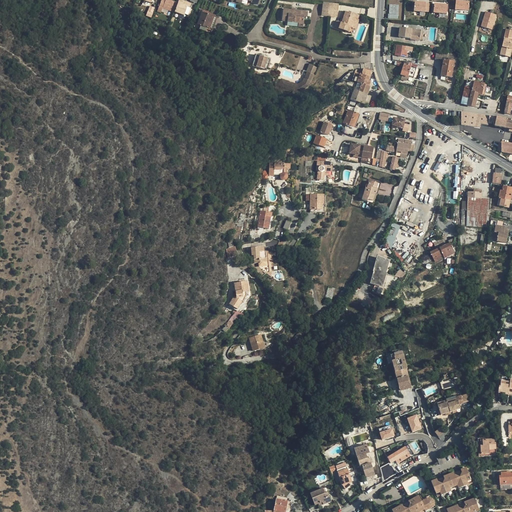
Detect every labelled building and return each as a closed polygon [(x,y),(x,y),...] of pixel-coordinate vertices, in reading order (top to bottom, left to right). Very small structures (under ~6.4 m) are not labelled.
[(161,0),(160,0),(158,7),(162,8),(162,9),(167,11),(174,13),(177,4),(165,0),(165,1),(161,0)] [(177,4),(174,13),(183,16),(187,7),(189,8),(191,4),(182,1),(182,3),(181,5),(177,3),(177,4)] [(456,4),(452,4),(452,12),(455,13),(455,10),(469,11),(469,2),(456,1),(456,4)] [(322,15),(329,16),(331,3),(323,2),(322,15)] [(429,12),(430,4),(426,4),(426,3),(415,2),(414,11),(425,12),(425,11),(429,12)] [(331,3),(329,16),(337,17),(339,4),(331,3)] [(448,5),(435,4),(434,13),(447,14),(448,5)] [(151,17),(155,7),(149,5),(146,15),(151,17)] [(390,10),(390,14),(398,15),(398,5),(392,5),(391,10),(390,10)] [(298,23),(298,24),(303,25),(304,17),(307,17),(308,12),(284,9),(282,21),(298,23)] [(203,10),(198,24),(200,25),(208,28),(212,16),(207,15),(208,12),(203,10)] [(212,16),(208,28),(212,30),(217,16),(208,12),(207,15),(212,16)] [(337,21),(334,27),(344,31),(345,32),(347,33),(347,32),(351,33),(356,19),(358,20),(360,16),(348,12),(348,13),(345,12),(342,22),(340,22),(337,21)] [(486,12),(481,26),(492,29),(496,15),(486,12)] [(406,33),(406,38),(411,39),(410,39),(420,41),(420,40),(421,32),(421,31),(401,28),(400,33),(406,33)] [(234,36),(230,43),(236,46),(240,39),(234,36)] [(504,38),(501,52),(503,53),(503,56),(510,57),(511,48),(511,40),(504,38)] [(365,43),(355,39),(353,44),(364,47),(365,43)] [(242,43),(239,49),(247,53),(250,45),(247,42),(245,42),(244,44),(242,43)] [(397,45),(395,54),(398,54),(404,55),(404,54),(405,50),(406,47),(397,45)] [(432,60),(444,62),(444,60),(455,62),(454,66),(460,68),(462,56),(434,51),(432,60)] [(271,59),(256,55),(252,66),(268,70),(269,67),(269,64),(271,59)] [(444,62),(441,76),(451,78),(454,66),(455,62),(444,60),(444,62)] [(401,73),(401,75),(408,77),(413,78),(417,68),(412,66),(411,66),(412,64),(410,63),(410,62),(407,62),(406,64),(404,64),(401,73)] [(313,74),(316,67),(310,65),(308,72),(309,72),(313,74)] [(361,84),(358,92),(367,95),(370,87),(369,86),(370,82),(368,81),(369,78),(371,72),(370,71),(363,69),(361,75),(354,73),(351,82),(356,84),(357,83),(361,84)] [(287,82),(282,80),(280,87),(300,93),(309,87),(310,86),(315,74),(313,74),(309,72),(306,79),(305,79),(304,82),(301,83),(304,88),(299,91),(298,91),(298,92),(294,91),(296,85),(287,82)] [(482,94),(484,84),(474,82),(473,82),(472,88),(465,86),(461,104),(473,107),(477,93),(482,94)] [(299,85),(296,85),(294,91),(298,92),(298,91),(299,91),(304,88),(301,83),(299,85)] [(358,92),(355,101),(364,104),(367,95),(358,92)] [(346,118),(344,123),(346,124),(354,127),(359,115),(348,111),(346,118)] [(462,112),(461,125),(480,128),(481,124),(492,126),(493,122),(492,121),(493,117),(462,112)] [(381,113),(380,120),(388,121),(390,115),(381,113)] [(511,144),(501,142),(501,151),(511,153),(511,120),(493,117),(492,121),(493,122),(495,126),(511,129),(511,144)] [(398,119),(394,118),(393,123),(392,126),(397,127),(403,129),(403,131),(406,132),(408,127),(404,126),(405,121),(401,120),(398,119)] [(329,136),(328,140),(334,142),(335,138),(333,132),(334,126),(325,123),(321,133),(329,136)] [(355,136),(358,128),(354,127),(346,124),(343,132),(355,136)] [(327,141),(328,140),(318,136),(315,144),(319,146),(318,149),(331,151),(333,144),(327,141)] [(411,149),(412,141),(398,139),(397,153),(401,154),(401,157),(407,158),(408,154),(409,149),(411,149)] [(362,157),(364,146),(352,146),(350,155),(354,155),(362,157)] [(362,157),(362,158),(366,159),(372,160),(374,149),(373,149),(368,148),(368,147),(364,146),(362,157)] [(379,167),(385,168),(387,153),(382,152),(379,167)] [(327,155),(319,153),(317,161),(316,170),(318,171),(317,179),(314,179),(314,181),(322,181),(327,182),(328,176),(325,175),(325,172),(328,172),(328,174),(331,174),(332,167),(331,167),(331,163),(325,162),(327,155)] [(399,158),(393,157),(390,169),(396,171),(399,158)] [(284,174),(283,174),(284,170),(289,170),(289,164),(281,164),(281,162),(278,162),(278,164),(270,164),(269,176),(274,176),(274,175),(281,175),(280,177),(280,179),(281,180),(282,180),(284,181),(285,180),(286,179),(287,179),(287,176),(286,175),(285,174),(284,174)] [(353,169),(349,184),(356,185),(360,171),(353,169)] [(500,174),(494,173),(493,183),(501,184),(501,174),(500,174)] [(366,188),(363,200),(368,201),(369,199),(373,201),(375,194),(376,194),(378,189),(377,188),(378,184),(370,181),(369,184),(368,188),(366,188)] [(500,193),(498,199),(505,200),(504,207),(509,208),(511,192),(511,188),(503,186),(501,193),(500,193)] [(468,210),(467,226),(487,227),(489,199),(482,198),(482,193),(474,192),(468,192),(468,198),(468,204),(468,210)] [(311,199),(311,210),(323,210),(323,205),(324,205),(325,196),(319,196),(311,199)] [(323,210),(311,210),(311,213),(324,213),(324,205),(323,205),(323,210)] [(261,211),(258,227),(269,229),(271,217),(272,217),(272,213),(268,212),(264,212),(261,211)] [(393,224),(388,237),(396,240),(396,239),(398,240),(401,232),(402,230),(398,228),(399,226),(396,224),(395,225),(393,224)] [(503,227),(496,226),(494,240),(498,240),(498,242),(508,244),(510,230),(506,230),(505,230),(505,231),(503,231),(503,227)] [(433,258),(434,261),(438,260),(437,258),(441,255),(453,249),(451,243),(431,253),(433,258)] [(227,249),(228,258),(238,255),(235,247),(227,249)] [(253,259),(253,263),(267,262),(266,251),(264,252),(264,247),(252,248),(252,256),(254,256),(255,259),(253,259)] [(453,249),(441,255),(442,258),(444,257),(445,258),(450,256),(454,252),(453,249)] [(267,262),(253,263),(254,265),(260,265),(269,264),(268,251),(266,251),(267,262)] [(423,262),(433,258),(431,253),(421,257),(423,262)] [(375,271),(372,284),(376,285),(383,286),(387,273),(386,273),(389,261),(389,260),(384,259),(378,257),(374,271),(375,271)] [(260,265),(267,273),(270,272),(269,264),(260,265)] [(400,269),(395,274),(400,278),(404,273),(400,269)] [(235,297),(230,305),(238,310),(243,302),(244,302),(248,297),(247,293),(249,293),(247,282),(235,284),(236,293),(237,298),(235,297)] [(383,286),(376,285),(373,291),(380,295),(385,287),(383,286)] [(325,297),(332,299),(336,288),(329,286),(325,297)] [(237,320),(241,313),(236,310),(232,317),(237,320)] [(291,339),(296,342),(302,335),(297,331),(291,339)] [(247,338),(251,352),(264,349),(260,334),(247,338)] [(406,369),(401,352),(390,355),(398,390),(409,388),(405,369),(406,369)] [(454,387),(453,379),(441,381),(442,389),(454,387)] [(499,388),(499,395),(511,396),(511,380),(510,381),(510,383),(501,382),(501,388),(499,388)] [(469,394),(461,396),(463,404),(472,401),(469,394)] [(440,416),(441,419),(451,416),(450,412),(456,410),(461,409),(459,405),(463,404),(461,396),(457,398),(458,399),(447,402),(447,404),(443,405),(443,404),(438,406),(441,415),(440,416)] [(438,404),(438,406),(443,404),(443,405),(447,404),(447,402),(458,399),(457,398),(457,397),(446,400),(447,401),(438,404)] [(407,419),(412,432),(421,429),(416,416),(407,419)] [(394,436),(390,425),(378,429),(382,440),(394,436)] [(440,429),(435,433),(439,438),(444,433),(440,429)] [(480,445),(481,454),(489,453),(489,456),(496,455),(496,449),(496,448),(496,444),(495,443),(494,443),(494,439),(482,440),(482,445),(480,445)] [(366,479),(375,476),(371,464),(370,464),(367,455),(369,454),(370,454),(367,445),(354,450),(360,468),(362,467),(364,471),(366,479)] [(409,445),(405,447),(411,456),(414,454),(409,445)] [(405,447),(388,457),(391,463),(396,460),(398,464),(411,456),(405,447)] [(388,476),(394,474),(391,464),(381,467),(383,471),(387,470),(388,476)] [(347,467),(337,470),(342,484),(346,489),(351,485),(350,484),(350,482),(349,480),(351,480),(351,479),(349,475),(347,467)] [(461,470),(463,476),(457,478),(454,473),(444,477),(446,483),(439,486),(437,480),(431,482),(436,494),(441,493),(442,496),(451,492),(450,490),(458,486),(459,488),(469,485),(468,481),(471,480),(466,467),(461,470)] [(485,470),(476,471),(481,485),(486,485),(485,470)] [(511,472),(499,473),(500,485),(511,484),(511,472)] [(323,502),(324,505),(331,501),(329,496),(326,497),(323,489),(311,494),(316,505),(319,504),(323,502)] [(412,507),(406,511),(403,505),(393,511),(416,511),(423,507),(425,510),(432,507),(430,505),(434,503),(435,503),(435,502),(435,501),(435,499),(434,498),(433,497),(432,497),(431,497),(422,502),(419,496),(409,502),(412,507)] [(471,511),(479,509),(475,498),(464,502),(467,508),(460,511),(458,505),(447,509),(448,511),(471,511)] [(277,499),(274,510),(285,511),(286,511),(286,510),(288,501),(283,500),(277,499)]
